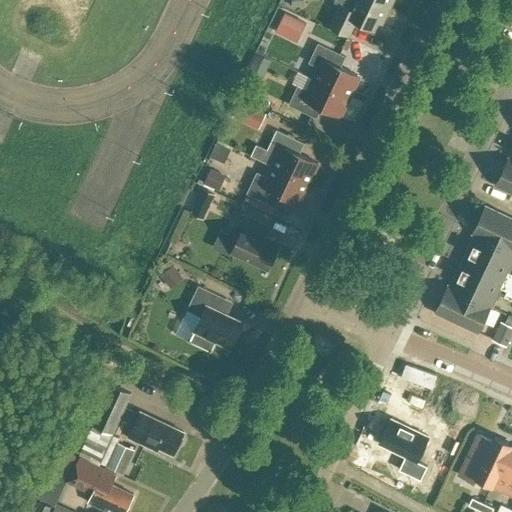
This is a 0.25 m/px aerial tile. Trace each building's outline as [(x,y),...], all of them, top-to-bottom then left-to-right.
[(390,7),(374,0),(335,0),(334,2),(340,5),(329,28),(349,37),(356,22),(375,30),(379,22),(383,24),(390,7)] [(276,32),(297,41),(306,22),(285,12),(276,32)] [(350,96),(359,76),(341,67),(346,56),(318,43),(309,62),(319,67),(313,79),(350,96)] [(257,51),(245,79),(260,86),(272,57),(257,51)] [(340,116),(350,96),(313,79),(308,90),(298,85),(289,105),(316,118),(321,107),(340,116)] [(233,116),(259,128),(266,113),(239,101),(233,116)] [(299,154),(304,143),(277,130),(267,150),(277,155),(272,166),(309,183),(318,163),(299,154)] [(511,160),(508,159),(496,185),(511,192),(511,160)] [(280,194),(299,203),(309,183),(272,166),(267,177),(257,172),(247,193),(275,206),(280,194)] [(219,190),(226,176),(210,169),(203,183),(219,190)] [(203,207),(211,189),(202,185),(194,203),(203,207)] [(511,219),(485,207),(473,232),(511,251),(511,219)] [(280,244),(256,234),(262,222),(239,211),(228,233),(221,230),(213,248),(230,256),(232,252),(268,269),(280,244)] [(511,260),(511,251),(473,232),(472,233),(476,235),(463,261),(511,284),(511,274),(507,272),(511,260)] [(511,284),(463,261),(451,288),(490,307),(499,288),(507,291),(504,296),(511,300),(511,284)] [(167,284),(180,274),(173,265),(160,275),(167,284)] [(217,340),(231,347),(243,323),(219,312),(226,298),(199,286),(187,309),(202,316),(195,330),(189,343),(211,353),(217,340)] [(451,288),(447,286),(435,312),(478,333),(490,307),(451,288)] [(507,347),(511,336),(511,327),(501,322),(492,340),(507,347)] [(113,435),(132,393),(113,384),(79,455),(122,476),(135,450),(118,442),(120,438),(113,435)] [(184,432),(141,411),(128,437),(157,451),(159,447),(174,454),(178,445),(181,444),(183,439),(182,436),(184,432)] [(390,418),(378,443),(404,455),(416,461),(428,436),(390,418)] [(67,445),(78,450),(88,429),(77,424),(67,445)] [(492,485),(493,484),(511,445),(511,444),(495,436),(493,441),(479,434),(460,475),(480,485),(482,480),(492,485)] [(511,445),(493,484),(511,493),(511,445)] [(132,497),(134,494),(112,483),(116,474),(80,457),(69,479),(94,491),(90,500),(117,511),(124,511),(128,506),(131,505),(133,500),(132,497)] [(483,503),(472,497),(468,505),(479,510),(483,503)] [(49,511),(52,507),(40,501),(35,511),(49,511)] [(74,511),(57,503),(52,511),(74,511)] [(492,511),(494,508),(483,503),(479,510),(482,511),(492,511)]
